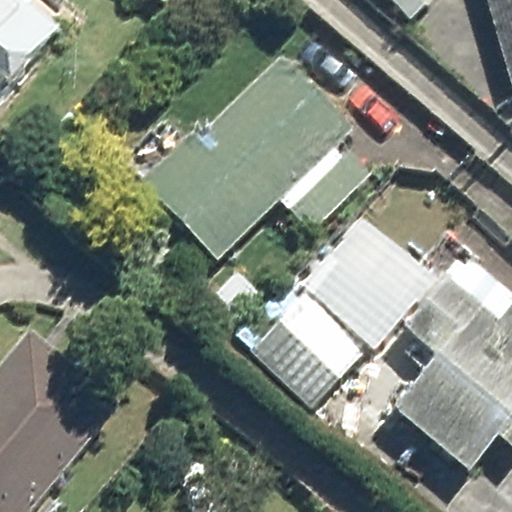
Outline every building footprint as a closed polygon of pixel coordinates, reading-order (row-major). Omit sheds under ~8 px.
[(0,0),(0,98),(54,33),(13,0),(0,0)] [(147,0),(162,10),(168,0),(147,0)] [(376,0),(403,28),(431,0),(376,0)] [(511,0),(482,0),(511,105),(511,0)] [(140,196),(212,272),(347,143),(274,68),(140,196)] [(390,416),(464,481),(490,451),(509,468),(511,464),(511,318),(495,338),(443,292),(400,341),(432,369),(390,416)] [(245,358),(307,415),(365,353),(304,295),(245,358)] [(0,374),(0,511),(34,511),(117,412),(29,340),(0,374)]
